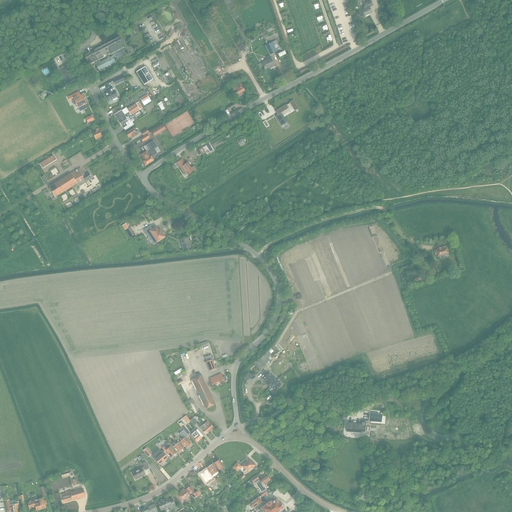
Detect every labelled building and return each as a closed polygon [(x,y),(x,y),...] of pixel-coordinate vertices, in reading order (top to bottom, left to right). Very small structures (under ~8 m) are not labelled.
[(365,8),(362,10),(365,15),(371,12),(368,7),(372,5),(370,1),(363,5),(365,8)] [(119,37),(114,40),(84,55),(89,64),(94,62),(98,70),(115,62),(112,56),(100,62),(99,59),(98,60),(97,58),(100,57),(100,59),(102,58),(102,56),(107,53),(108,55),(124,47),(119,37)] [(276,50),(276,49),(279,48),(275,40),(264,45),(269,54),(276,50)] [(271,67),(274,65),(270,57),(261,61),(265,69),(271,66),(271,67)] [(63,66),(60,68),(62,73),(64,72),(67,77),(65,78),(67,83),(71,81),(76,79),(68,64),(63,66)] [(145,66),(136,72),(144,85),(153,79),(145,66)] [(125,80),(123,76),(113,80),(115,84),(125,80)] [(236,89),(236,90),(237,91),(235,92),(236,94),(238,93),(239,94),(244,91),(244,90),(245,89),(243,87),(243,88),(241,86),(242,85),(241,83),(240,83),(239,82),(237,84),(237,85),(233,87),(235,90),(236,89)] [(107,93),(106,94),(109,101),(112,99),(113,101),(118,99),(117,97),(114,90),(113,91),(112,88),(106,91),(107,93)] [(79,92),(70,96),(74,104),(76,103),(80,111),(86,108),(84,104),(86,103),(82,95),(80,96),(79,92)] [(147,95),(140,99),(144,105),(151,101),(147,95)] [(286,105),(275,112),(278,116),(277,117),(282,125),(286,123),(283,117),(282,118),(280,115),(292,107),(294,111),(298,108),(293,100),(289,103),(290,103),(287,105),(286,105)] [(139,102),(127,109),(129,112),(130,114),(131,115),(142,108),(139,102)] [(121,110),(114,114),(118,120),(125,117),(126,116),(129,114),(130,114),(129,112),(124,115),(121,111),(121,110)] [(118,120),(118,121),(121,126),(122,128),(129,124),(134,121),(129,114),(126,116),(125,117),(118,120)] [(163,124),(152,131),(154,135),(165,128),(163,124)] [(137,134),(139,133),(138,131),(135,133),(133,128),(125,133),(128,138),(131,136),(132,138),(137,135),(137,134)] [(95,138),(101,136),(98,129),(95,130),(95,132),(92,133),(95,138)] [(147,151),(140,155),(144,161),(143,161),(145,165),(153,160),(151,156),(152,156),(156,154),(154,150),(153,150),(153,149),(157,147),(154,141),(149,144),(152,148),(149,149),(150,150),(147,152),(147,151)] [(209,143),(197,151),(199,155),(208,149),(209,152),(213,150),(209,143)] [(182,159),(174,164),(176,167),(179,166),(179,167),(183,173),(185,172),(188,175),(196,170),(193,166),(191,168),(187,162),(183,164),(183,163),(184,163),(182,159)] [(92,177),(89,173),(85,175),(83,171),(80,167),(49,186),(55,196),(77,184),(77,183),(84,179),(85,181),(92,177)] [(125,231),(129,237),(134,234),(130,227),(125,231)] [(148,228),(143,231),(146,234),(151,231),(155,238),(153,240),(155,242),(157,241),(157,242),(165,237),(160,229),(159,230),(156,227),(150,231),(148,228)] [(188,237),(180,239),(183,249),(191,247),(188,237)] [(436,256),(448,253),(446,246),(443,247),(442,247),(437,248),(438,249),(434,251),(436,256)] [(253,363),(259,369),(274,357),(268,350),(253,363)] [(209,371),(216,369),(211,354),(204,357),(209,371)] [(243,378),(246,381),(252,376),(249,371),(246,373),(247,374),(243,378)] [(262,378),(275,390),(280,384),(268,372),(262,378)] [(213,387),(225,382),(221,373),(209,379),(213,387)] [(205,409),(215,404),(201,375),(191,380),(205,409)] [(347,426),(346,429),(350,429),(350,431),(361,432),(361,431),(364,431),(365,420),(361,420),(361,424),(347,423),(347,426)] [(203,424),(209,431),(213,428),(208,421),(203,424)] [(189,434),(190,433),(183,424),(181,426),(189,436),(190,434),(189,434)] [(209,431),(203,424),(199,427),(205,435),(209,431)] [(196,442),(203,436),(198,430),(191,436),(196,442)] [(187,447),(191,444),(185,437),(187,435),(185,431),(180,435),(183,439),(181,440),(187,447)] [(176,453),(170,446),(167,443),(166,443),(165,446),(164,446),(162,448),(164,451),(165,450),(171,457),(176,453)] [(178,452),(183,448),(178,443),(175,445),(173,443),(172,445),(173,447),(178,452)] [(159,450),(156,453),(163,461),(167,458),(163,452),(162,453),(159,450)] [(156,453),(152,456),(159,465),(163,461),(156,453)] [(242,466),(248,472),(255,465),(249,458),(247,460),(247,459),(245,460),(246,461),(242,466)] [(221,468),(224,466),(219,459),(213,463),(218,470),(219,469),(221,472),(223,470),(221,468)] [(146,469),(149,468),(146,462),(142,463),(144,466),(132,472),(135,479),(139,477),(139,478),(145,475),(142,470),(145,469),(146,469)] [(213,477),(219,473),(212,464),(207,468),(213,477)] [(205,482),(212,477),(206,469),(200,474),(202,477),(205,482)] [(257,475),(249,481),(251,484),(259,478),(257,475)] [(259,485),(260,484),(262,487),(259,489),(262,492),(266,489),(263,485),(270,480),(266,475),(259,480),(257,482),(259,485)] [(190,486),(186,489),(193,499),(197,496),(201,493),(198,490),(195,492),(190,486)] [(63,503),(85,496),(83,489),(70,492),(69,490),(65,492),(65,494),(61,495),(63,503)] [(185,490),(176,496),(180,502),(189,495),(185,490)] [(169,499),(168,497),(157,502),(161,511),(169,507),(171,510),(177,507),(172,497),(169,499)] [(278,511),(283,508),(281,506),(283,505),(282,504),(280,505),(276,499),(272,502),(271,500),(266,504),(267,504),(260,509),(257,505),(262,502),(258,497),(250,502),(256,511),(278,511)] [(43,498),(38,500),(41,509),(46,507),(45,504),(47,503),(46,500),(44,501),(43,498)] [(41,509),(38,500),(31,502),(30,501),(29,501),(29,502),(27,503),(29,508),(35,506),(36,510),(41,509)] [(18,511),(18,507),(19,507),(18,501),(14,501),(15,504),(11,505),(11,511),(18,511)]
